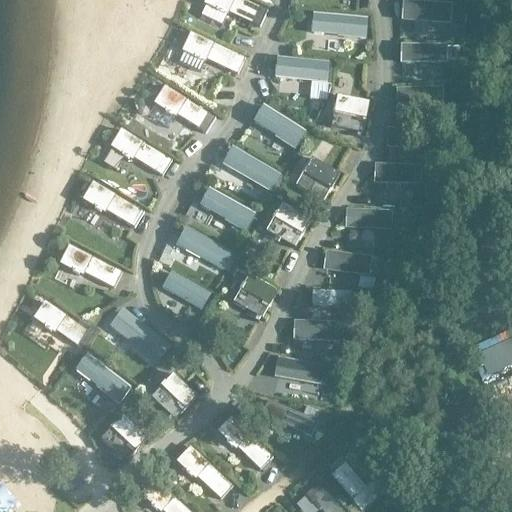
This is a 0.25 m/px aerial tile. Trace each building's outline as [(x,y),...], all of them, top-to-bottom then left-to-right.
[(239,0),(207,0),(205,5),(217,10),(216,12),(222,15),(223,13),(227,15),(227,14),(252,26),(259,29),(267,13),(259,9),(239,0)] [(404,5),(403,21),(445,24),(446,8),(404,5)] [(312,24),(312,32),(314,35),(322,36),(324,34),(345,36),(345,39),(366,40),(368,21),(315,16),(314,23),(312,24)] [(191,35),(183,52),(195,58),(194,60),(200,63),(201,61),(205,62),(237,76),(244,60),(191,35)] [(428,64),(444,64),(444,48),(402,48),(402,64),(428,64)] [(288,81),(289,79),(329,82),(331,65),(281,61),(280,69),(278,69),(277,80),(288,81)] [(165,88),(155,105),(166,112),(165,113),(171,117),(172,115),(175,117),(176,117),(205,135),(215,120),(165,88)] [(440,106),(440,90),(397,91),(398,108),(440,106)] [(333,115),(329,130),(362,136),(369,104),(336,98),(334,108),(332,108),(331,115),(333,115)] [(283,139),(282,141),(296,150),(307,133),(265,108),(262,113),(260,114),(256,121),(256,125),(263,129),(266,128),(283,139)] [(431,133),(389,131),(388,148),(431,150),(431,133)] [(122,132),(112,148),(123,155),(122,157),(128,160),(129,159),(132,161),(133,160),(162,178),(171,163),(122,132)] [(224,167),(234,172),(234,171),(270,191),(278,175),(235,151),(231,157),(229,157),(224,167)] [(301,175),(294,188),(323,205),(339,177),(310,160),(305,169),(303,168),(300,175),(301,175)] [(417,169),(375,167),(374,183),(417,185),(417,169)] [(94,185),(84,201),(95,208),(94,209),(100,213),(101,211),(104,213),(105,213),(134,230),(143,214),(94,185)] [(202,209),(209,213),(212,212),(230,222),(229,224),(243,232),(253,215),(210,191),(207,197),(205,198),(201,205),(202,209)] [(281,205),(276,214),(275,214),(271,220),(273,221),(265,234),(295,250),(311,222),(281,205)] [(390,214),(347,213),(347,229),(389,231),(390,214)] [(188,251),(223,270),(231,255),(187,231),(184,238),(182,237),(177,247),(187,252),(188,251)] [(70,248),(61,265),(73,271),(72,273),(78,276),(79,274),(82,276),(83,275),(114,291),(121,274),(70,248)] [(327,255),(325,271),(367,276),(369,260),(327,255)] [(174,295),(202,311),(210,297),(173,276),(170,280),(169,280),(163,290),(174,297),(174,295)] [(242,285),(239,291),(240,292),(233,305),(262,321),(278,293),(249,276),(243,286),(242,285)] [(348,308),(348,296),(312,295),(312,307),(348,308)] [(47,305),(34,322),(56,338),(58,336),(79,349),(89,334),(47,305)] [(124,316),(119,322),(117,321),(111,329),(119,336),(120,334),(153,360),(163,347),(124,316)] [(296,324),(295,341),(337,342),(338,326),(296,324)] [(81,363),(77,370),(77,374),(84,379),(86,378),(98,387),(96,389),(119,406),(131,390),(88,358),(84,363),(81,363)] [(325,387),(328,370),(278,361),(275,378),(325,387)] [(164,382),(159,388),(160,389),(150,399),(174,423),(197,399),(172,376),(165,383),(164,382)] [(299,397),(302,412),(343,402),(340,388),(299,397)] [(267,403),(261,419),(280,427),(280,426),(310,439),(316,424),(267,403)] [(123,418),(115,425),(114,424),(109,429),(110,430),(100,441),(124,464),(147,441),(123,418)] [(231,420),(218,434),(227,443),(225,444),(231,449),(232,448),(235,451),(236,449),(260,472),(272,460),(231,420)] [(190,450),(177,464),(186,472),(185,474),(190,479),(192,478),(195,480),(196,479),(220,502),(232,489),(190,450)] [(345,466),(330,479),(357,511),(366,511),(386,495),(375,482),(365,490),(345,466)] [(186,511),(155,483),(142,498),(151,506),(150,507),(154,511),(156,511),(157,511),(186,511)] [(341,511),(319,486),(306,498),(317,511),(341,511)] [(415,511),(402,499),(390,511),(415,511)]
